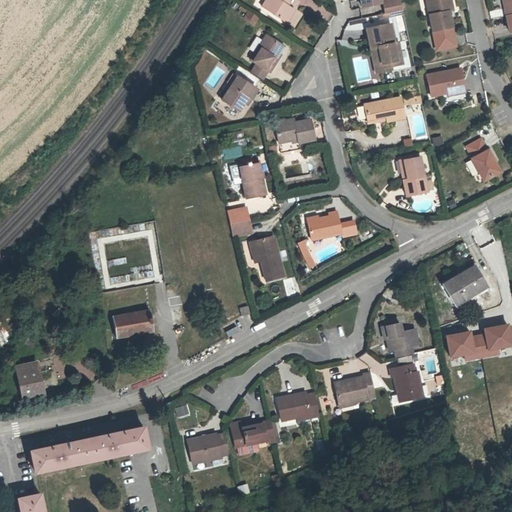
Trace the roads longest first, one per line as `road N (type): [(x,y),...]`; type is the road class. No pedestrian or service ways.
road 1 (residential): [(0,430),(122,397),(388,265)]
road 2 (residential): [(388,265),(371,292),(359,343),(276,354),(224,405)]
road 3 (residential): [(388,265),(511,199)]
